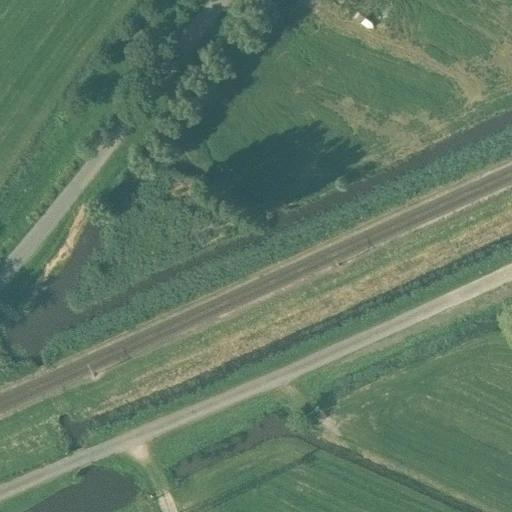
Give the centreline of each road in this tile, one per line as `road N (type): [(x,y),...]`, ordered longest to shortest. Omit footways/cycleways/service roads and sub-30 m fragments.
road 1 (unclassified): [(0,489),(511,271)]
road 2 (unclassified): [(221,0),(0,267)]
